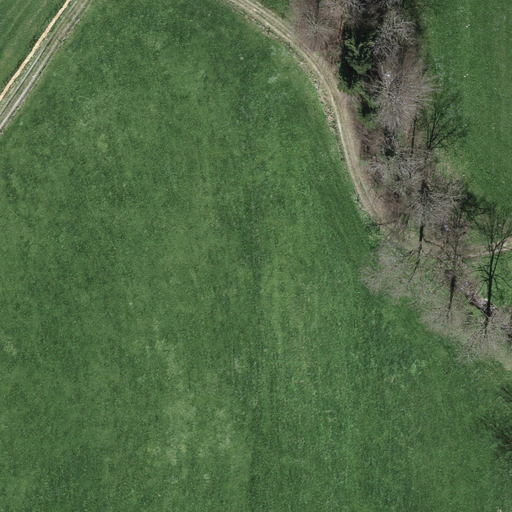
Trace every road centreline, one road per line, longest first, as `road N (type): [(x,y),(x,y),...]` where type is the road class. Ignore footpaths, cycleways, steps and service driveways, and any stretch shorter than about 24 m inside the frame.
road 1 (track): [(233,0),(321,65),(352,159),(395,242),(445,257),(511,240)]
road 2 (track): [(0,116),(79,0)]
